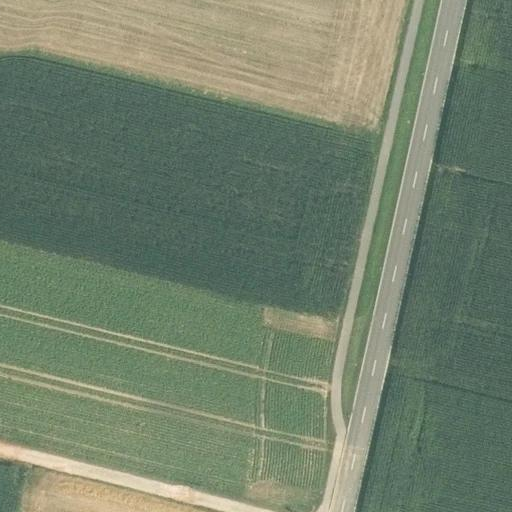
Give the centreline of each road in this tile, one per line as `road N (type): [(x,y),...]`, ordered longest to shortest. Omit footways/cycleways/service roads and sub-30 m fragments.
road 1 (tertiary): [(340,511),(453,0)]
road 2 (track): [(0,454),(228,511)]
